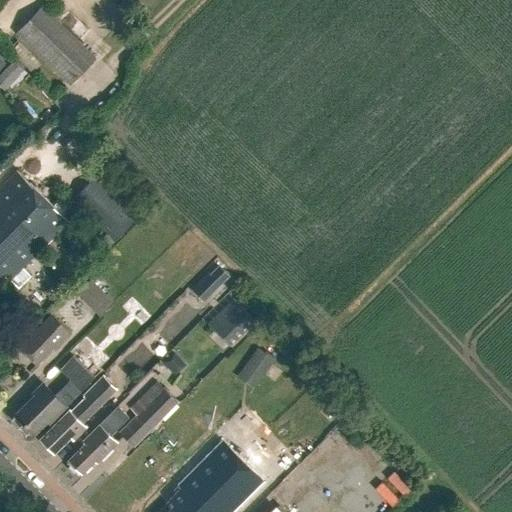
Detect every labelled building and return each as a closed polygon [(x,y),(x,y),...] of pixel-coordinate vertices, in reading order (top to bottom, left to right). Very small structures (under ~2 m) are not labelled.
[(16,36),(66,83),(93,56),(44,7),(16,36)] [(32,73),(41,64),(19,42),(10,52),(32,73)] [(0,86),(7,94),(27,74),(14,61),(0,74),(0,86)] [(22,268),(68,222),(17,171),(0,188),(0,281),(5,277),(9,281),(18,290),(31,277),(22,268)] [(137,219),(94,177),(72,199),(114,242),(137,219)] [(203,302),(220,285),(210,275),(193,292),(203,302)] [(100,316),(114,302),(91,280),(77,293),(100,316)] [(231,346),(256,320),(233,298),(208,324),(222,338),(231,346)] [(71,334),(52,315),(20,348),(37,364),(53,348),(55,350),(68,337),(71,334)] [(258,348),(243,369),(260,381),(275,360),(258,348)] [(175,376),(186,365),(174,353),(163,363),(175,376)] [(60,391),(71,402),(94,378),(73,357),(59,371),(70,381),(60,391)] [(71,412),(69,410),(40,439),(54,453),(70,437),(73,441),(86,428),(83,424),(117,390),(103,376),(82,397),(84,398),(71,412)] [(134,447),(178,402),(157,382),(131,408),(137,414),(119,432),(134,447)] [(54,395),(44,386),(34,396),(15,415),(34,433),(46,422),(49,424),(66,407),(54,395)] [(82,441),(85,444),(69,460),(71,462),(70,465),(76,472),(80,471),(82,473),(95,460),(98,463),(119,443),(100,423),(82,441)] [(167,499),(174,506),(167,511),(231,511),(262,482),(219,439),(175,483),(179,487),(167,499)] [(387,479),(404,496),(411,489),(394,472),(387,479)] [(375,489),(391,506),(398,500),(382,482),(375,489)] [(385,500),(379,506),(384,511),(386,511),(391,507),(385,500)]
